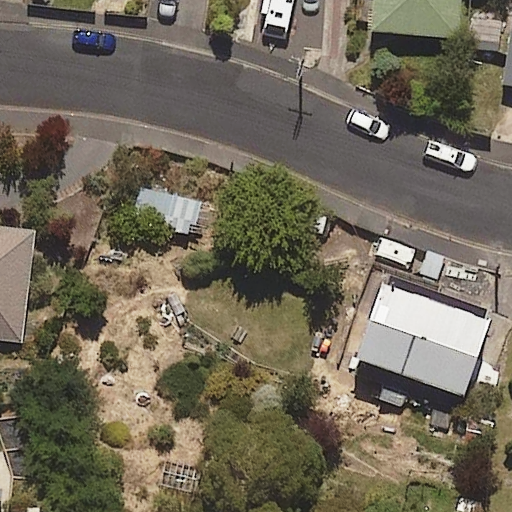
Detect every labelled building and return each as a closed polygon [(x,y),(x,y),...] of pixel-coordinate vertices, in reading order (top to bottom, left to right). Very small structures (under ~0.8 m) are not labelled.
[(460,0),(374,0),(372,41),(458,46),(460,0)] [(511,27),(502,92),(511,93),(511,27)] [(197,199),(130,181),(122,210),(190,228),(197,199)] [(0,342),(30,347),(45,240),(0,233),(0,342)] [(491,334),(385,298),(360,370),(466,406),(491,334)]
